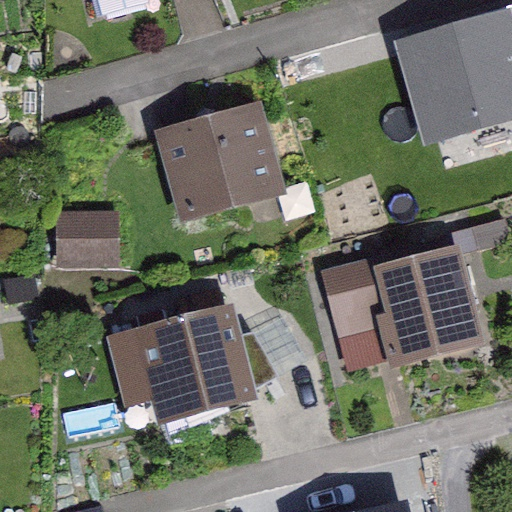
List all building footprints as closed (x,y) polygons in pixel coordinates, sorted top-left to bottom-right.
[(511,41),(440,62),(466,152),(511,139),(511,41)] [(373,64),(344,75),(361,120),(390,109),(373,64)] [(268,110),(159,137),(183,231),(292,203),(268,110)] [(60,269),(121,267),(120,215),(59,217),(60,269)] [(490,347),(464,255),(385,276),(380,258),(327,273),(346,338),(392,325),(404,371),(490,347)] [(244,311),(112,342),(128,408),(162,400),(168,426),(266,402),(244,311)] [(286,511),(349,499),(344,473),(281,486),(286,511)]
